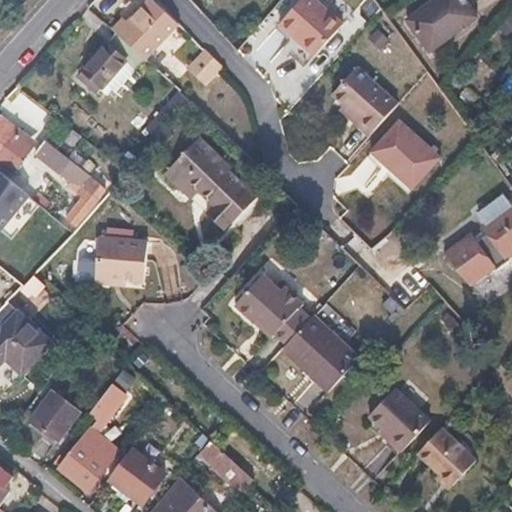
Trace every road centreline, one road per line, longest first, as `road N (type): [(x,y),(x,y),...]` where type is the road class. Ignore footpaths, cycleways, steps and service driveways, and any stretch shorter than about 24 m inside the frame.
road 1 (residential): [(340,511),(131,317)]
road 2 (residential): [(172,0),(260,94),(277,171),(324,217)]
